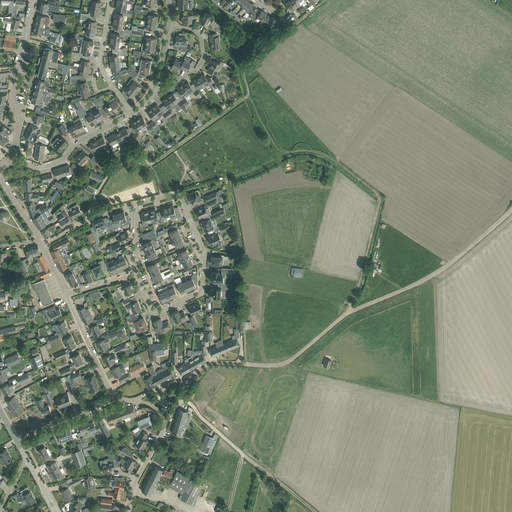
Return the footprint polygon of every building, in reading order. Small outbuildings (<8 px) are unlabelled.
[(12,13),(11,16),(15,17),(15,16),(16,16),(17,9),(20,6),(20,3),(24,3),(24,0),(12,0),(12,2),(12,6),(12,13)] [(177,0),(178,1),(179,1),(178,8),(183,8),(187,8),(191,9),(192,2),(188,2),(187,0),(177,0)] [(241,10),(249,1),(247,0),(242,0),(239,4),(243,8),(241,10)] [(288,1),(284,5),(290,11),(294,7),(289,1),(288,0),(288,1)] [(296,9),(300,5),(295,0),(290,0),(289,1),(294,7),(296,9)] [(248,11),(253,5),(249,1),(241,10),(246,14),(247,11),(248,11)] [(60,6),(45,3),(40,2),(39,10),(43,11),(50,13),(51,9),(59,11),(60,6)] [(117,2),(116,8),(121,9),(120,12),(124,13),(134,14),(135,11),(126,10),(127,4),(117,2)] [(253,5),(248,11),(252,15),(257,9),(253,5)] [(90,7),(89,10),(91,11),(91,14),(99,15),(100,9),(92,8),(90,7)] [(261,20),(266,13),(261,10),(257,17),(261,20)] [(264,25),(269,16),(266,14),(267,14),(266,13),(261,20),(262,20),(260,23),(264,25)] [(65,22),(66,15),(53,14),(53,21),(65,22)] [(123,15),(120,15),(115,14),(114,21),(124,23),(125,20),(122,20),(123,15)] [(147,21),(157,23),(158,16),(148,14),(147,21)] [(194,19),(194,15),(182,14),(182,22),(192,23),(192,19),(194,19)] [(36,20),(48,23),(49,17),(37,15),(36,20)] [(21,17),(16,16),(15,16),(15,17),(11,16),(11,19),(5,18),(4,23),(7,23),(6,30),(10,31),(14,31),(15,28),(18,28),(19,21),(21,21),(21,17)] [(269,25),(274,18),(271,16),(271,17),(269,16),(264,25),(266,26),(267,24),(269,25)] [(87,27),(95,29),(97,22),(88,21),(88,24),(85,24),(85,27),(87,27)] [(157,23),(147,21),(144,21),(143,25),(144,25),(146,26),(146,28),(156,30),(157,23)] [(50,29),(43,27),(35,26),(33,33),(50,36),(49,41),(58,43),(60,34),(52,32),(50,31),(50,29)] [(122,39),(119,38),(120,35),(112,33),(111,40),(119,41),(121,42),(122,39)] [(187,47),(188,41),(185,40),(185,36),(185,33),(179,33),(179,36),(176,36),(176,37),(175,38),(175,40),(176,40),(176,43),(180,44),(180,47),(187,47)] [(209,34),(211,49),(220,47),(219,36),(217,37),(216,33),(209,34)] [(5,39),(0,37),(0,45),(2,46),(8,48),(13,49),(16,37),(6,34),(5,39)] [(142,43),(155,45),(157,39),(147,37),(146,44),(142,43)] [(84,47),(92,49),(93,42),(85,40),(84,47)] [(154,52),(155,45),(142,43),(141,50),(154,52)] [(80,47),(80,49),(83,50),(83,53),(91,55),(92,49),(84,47),(80,46),(80,47)] [(53,49),(50,49),(45,47),(43,56),(50,58),(50,60),(52,61),(56,62),(57,62),(59,53),(53,51),(53,49)] [(117,56),(109,57),(110,64),(119,62),(121,62),(121,59),(121,55),(117,55),(117,56)] [(57,62),(56,62),(52,61),(50,60),(50,58),(43,56),(41,64),(42,65),(42,66),(58,69),(57,72),(60,73),(60,72),(62,67),(59,66),(59,63),(57,62)] [(151,61),(141,59),(138,58),(137,65),(140,66),(150,68),(151,61)] [(176,58),(171,67),(175,69),(174,70),(177,71),(177,70),(178,71),(180,68),(184,59),(181,58),(180,60),(176,58)] [(184,59),(180,68),(186,71),(189,66),(192,68),(196,62),(190,58),(188,61),(184,59)] [(207,71),(212,73),(216,75),(220,66),(221,67),(224,62),(222,61),(218,59),(216,62),(213,60),(207,71)] [(79,64),(78,67),(89,69),(90,62),(82,60),(81,64),(79,64)] [(70,68),(70,66),(70,65),(62,64),(59,63),(59,66),(62,67),(60,72),(65,73),(70,74),(70,69),(70,68)] [(63,82),(65,73),(60,72),(60,73),(57,72),(58,69),(42,66),(42,65),(41,64),(38,75),(63,82)] [(75,66),(74,69),(80,70),(79,73),(88,75),(89,69),(78,67),(75,66)] [(149,74),(150,68),(140,66),(139,73),(149,74)] [(129,70),(136,76),(138,74),(131,67),(129,70)] [(134,78),(136,76),(129,70),(127,72),(134,78)] [(193,80),(196,84),(198,89),(209,84),(209,85),(213,83),(210,76),(206,78),(204,74),(193,80)] [(49,86),(51,79),(45,77),(44,81),(37,79),(34,89),(50,93),(57,95),(57,93),(54,93),(55,89),(49,88),(47,88),(48,87),(49,86)] [(129,86),(137,93),(142,87),(134,81),(129,86)] [(80,90),(88,88),(87,82),(77,85),(78,91),(80,90)] [(189,95),(189,94),(194,90),(188,82),(183,86),(182,84),(189,95)] [(182,84),(176,88),(182,96),(180,97),(182,99),(182,100),(181,100),(187,108),(187,109),(188,109),(190,107),(188,104),(189,103),(186,98),(189,95),(182,84)] [(133,98),(137,93),(129,86),(125,91),(133,98)] [(88,88),(80,90),(82,97),(90,95),(88,88)] [(49,97),(50,93),(34,89),(33,95),(46,99),(49,99),(51,100),(54,101),(55,98),(51,97),(51,98),(49,97)] [(173,93),(167,97),(175,107),(177,105),(178,107),(180,106),(181,108),(183,111),(187,108),(181,100),(179,102),(178,101),(175,97),(173,93)] [(33,95),(31,102),(39,104),(39,106),(42,107),(43,101),(45,102),(46,99),(33,95)] [(167,97),(162,100),(168,108),(169,107),(170,109),(166,111),(170,117),(174,114),(172,111),(173,110),(172,109),(175,107),(167,97)] [(110,104),(115,112),(121,109),(116,100),(110,104)] [(79,101),(75,102),(83,116),(87,114),(79,101)] [(72,103),(70,103),(70,104),(71,106),(72,106),(73,107),(74,108),(75,108),(76,110),(80,117),(83,116),(75,102),(72,103)] [(110,104),(104,107),(109,114),(109,116),(115,112),(110,104)] [(152,108),(158,116),(163,111),(157,104),(152,108)] [(153,120),(158,116),(152,108),(147,112),(153,120)] [(95,110),(92,111),(93,113),(98,122),(104,118),(103,117),(99,110),(96,112),(95,110)] [(171,118),(170,117),(166,111),(163,114),(168,121),(171,118)] [(93,113),(87,117),(89,120),(92,125),(98,122),(93,113)] [(137,120),(141,128),(147,124),(142,116),(137,120)] [(78,123),(75,124),(79,132),(85,129),(83,124),(81,121),(80,118),(76,120),(77,121),(78,123)] [(143,130),(141,128),(137,120),(131,123),(136,131),(138,130),(139,133),(143,130)] [(72,123),(68,125),(69,127),(72,135),(79,132),(75,124),(72,125),(72,123)] [(31,140),(33,136),(34,132),(35,133),(38,128),(31,124),(24,137),(31,140)] [(66,132),(65,129),(62,124),(57,127),(61,135),(66,132)] [(12,132),(11,131),(3,125),(0,128),(0,138),(6,143),(8,140),(6,138),(12,132)] [(128,139),(127,137),(130,136),(126,128),(120,131),(124,139),(125,141),(128,139)] [(117,142),(124,139),(120,131),(113,134),(117,142)] [(142,140),(141,138),(137,131),(133,133),(139,143),(142,140)] [(111,146),(117,142),(113,134),(107,137),(111,146)] [(58,149),(59,151),(68,142),(62,137),(57,142),(56,141),(53,144),(54,145),(55,147),(55,148),(57,150),(58,149)] [(97,140),(101,148),(107,145),(103,137),(97,140)] [(94,152),(101,148),(97,140),(90,143),(94,152)] [(43,147),(43,144),(37,143),(34,159),(43,160),(45,147),(43,147)] [(89,157),(86,154),(83,151),(78,156),(77,155),(75,158),(75,159),(81,165),(89,157)] [(96,164),(99,160),(94,155),(90,159),(96,164)] [(70,167),(69,167),(68,165),(63,167),(66,175),(71,173),(74,172),(76,170),(70,167)] [(91,171),(89,177),(97,180),(99,175),(91,171)] [(56,181),(54,186),(63,190),(66,186),(56,181)] [(88,185),(86,189),(92,193),(95,189),(88,185)] [(53,195),(54,195),(50,200),(53,202),(61,192),(58,189),(53,195)] [(207,201),(220,196),(224,194),(222,191),(221,191),(221,190),(205,197),(207,201)] [(190,198),(192,203),(192,204),(201,200),(199,195),(198,195),(197,195),(195,191),(188,194),(189,195),(188,196),(189,197),(190,198)] [(212,205),(218,202),(222,200),(220,196),(207,201),(210,200),(212,205)] [(32,202),(26,204),(32,217),(38,215),(48,209),(46,204),(36,210),(32,202)] [(65,204),(62,206),(64,209),(64,210),(68,216),(70,214),(73,218),(82,213),(77,204),(71,208),(72,210),(69,212),(68,209),(65,204)] [(175,211),(174,208),(173,205),(167,206),(170,216),(173,215),(173,217),(177,216),(178,220),(183,218),(179,210),(175,211)] [(166,217),(170,216),(167,206),(161,208),(163,214),(160,214),(162,223),(164,223),(163,220),(167,219),(166,217)] [(197,212),(196,212),(199,219),(203,217),(204,218),(210,215),(211,215),(208,208),(207,208),(206,209),(205,206),(196,210),(197,212)] [(47,209),(32,218),(35,223),(44,219),(51,215),(47,209)] [(155,209),(149,211),(152,221),(153,225),(156,224),(159,223),(155,209)] [(68,217),(67,216),(64,210),(60,211),(62,215),(58,217),(60,221),(68,217)] [(131,223),(131,220),(130,220),(129,217),(126,218),(124,212),(122,212),(122,211),(118,212),(121,222),(124,221),(125,225),(131,223)] [(148,222),(152,221),(149,211),(143,213),(145,222),(143,223),(143,226),(148,226),(148,222)] [(210,219),(201,222),(203,226),(202,227),(204,232),(213,228),(214,229),(217,227),(215,221),(211,223),(210,221),(221,216),(219,211),(211,215),(210,215),(212,218),(210,219)] [(117,223),(121,222),(118,212),(114,214),(112,215),(114,222),(110,223),(111,226),(112,229),(116,228),(118,225),(117,223)] [(46,223),(50,221),(50,222),(55,219),(52,214),(51,215),(44,219),(35,223),(38,229),(47,224),(46,223)] [(59,222),(60,223),(63,228),(71,223),(68,217),(60,221),(59,222)] [(104,218),(98,220),(103,232),(107,230),(105,226),(107,226),(104,218)] [(102,228),(98,220),(93,222),(97,233),(99,233),(102,233),(103,233),(102,228)] [(230,227),(230,226),(232,225),(230,222),(219,227),(221,231),(230,227)] [(42,231),(45,238),(51,234),(49,231),(56,228),(54,225),(42,231)] [(144,237),(155,232),(154,229),(143,234),(144,237)] [(172,237),(180,234),(178,229),(169,232),(172,237)] [(121,244),(131,239),(127,231),(117,236),(121,244)] [(146,241),(157,236),(155,232),(144,237),(146,241)] [(221,242),(218,232),(207,237),(211,246),(215,244),(217,247),(221,245),(220,242),(221,242)] [(171,244),(182,239),(180,234),(172,237),(174,242),(171,244)] [(145,249),(156,244),(154,239),(143,244),(145,249)] [(172,246),(175,245),(176,248),(184,244),(182,239),(171,244),(172,246)] [(95,252),(99,250),(100,250),(97,242),(91,245),(95,252)] [(119,243),(112,246),(114,251),(121,248),(119,243)] [(155,250),(154,248),(157,246),(156,244),(145,249),(147,254),(155,250)] [(38,257),(41,255),(38,246),(25,250),(27,255),(26,255),(27,258),(37,255),(38,257)] [(54,250),(51,252),(56,261),(60,259),(62,258),(62,257),(68,255),(65,249),(60,252),(59,250),(58,249),(54,250)] [(187,249),(184,251),(183,249),(181,251),(181,252),(178,253),(179,256),(177,257),(178,259),(189,255),(187,249)] [(155,250),(147,254),(149,259),(157,256),(155,250)] [(47,263),(42,254),(41,255),(38,257),(40,261),(38,261),(35,263),(37,268),(47,263)] [(60,259),(56,261),(60,271),(67,268),(64,260),(71,257),(70,254),(68,255),(62,257),(62,258),(60,259)] [(183,263),(191,260),(189,255),(178,259),(180,264),(183,263)] [(219,257),(211,256),(211,264),(224,265),(224,260),(228,260),(228,256),(224,256),(224,255),(219,255),(219,257)] [(119,259),(123,268),(128,265),(124,257),(119,259)] [(118,270),(115,262),(113,259),(106,263),(109,271),(112,270),(113,272),(118,270)] [(118,270),(123,268),(119,259),(115,262),(118,270)] [(107,269),(105,265),(103,260),(98,262),(99,265),(92,268),(93,271),(92,271),(94,275),(95,274),(96,277),(103,274),(102,271),(103,271),(104,271),(103,270),(107,269)] [(191,260),(183,263),(185,268),(193,265),(191,260)] [(41,277),(43,277),(51,273),(47,263),(37,268),(39,272),(41,277)] [(150,271),(158,268),(156,263),(148,266),(150,271)] [(292,267),(290,275),(301,277),(302,269),(292,267)] [(152,276),(161,273),(158,268),(150,271),(152,276)] [(76,284),(76,283),(76,282),(77,282),(75,277),(77,276),(74,269),(69,271),(70,273),(66,275),(70,285),(71,284),(72,285),(74,285),(75,284),(76,284)] [(219,271),(214,271),(214,273),(211,273),(210,280),(213,280),(213,283),(218,284),(221,284),(222,274),(219,274),(219,271)] [(89,272),(81,275),(84,282),(88,280),(90,282),(93,281),(89,272)] [(161,273),(152,276),(154,281),(163,278),(161,273)] [(195,284),(197,283),(197,274),(193,274),(191,277),(192,279),(187,281),(191,289),(196,287),(195,284)] [(35,291),(47,286),(44,279),(32,283),(35,291)] [(186,291),(191,289),(187,281),(182,283),(186,291)] [(120,292),(121,293),(124,299),(130,296),(129,294),(129,293),(134,291),(130,283),(127,284),(127,285),(122,288),(121,286),(117,287),(118,290),(119,290),(120,292)] [(182,283),(177,285),(181,293),(186,291),(182,283)] [(228,289),(228,284),(221,284),(218,284),(218,288),(213,288),(213,289),(210,289),(210,291),(209,291),(209,294),(209,296),(215,296),(215,297),(220,298),(221,291),(225,291),(225,289),(228,289)] [(41,298),(50,294),(47,286),(35,291),(35,292),(38,291),(41,298)] [(174,287),(168,289),(172,297),(177,295),(174,287)] [(168,289),(164,291),(167,299),(172,297),(168,289)] [(101,297),(100,292),(99,291),(88,294),(89,296),(85,297),(87,302),(101,297)] [(162,302),(167,299),(164,291),(158,293),(162,302)] [(44,305),(48,304),(53,302),(50,294),(41,298),(44,305)] [(131,308),(133,313),(141,310),(137,301),(129,304),(126,306),(128,309),(131,308)] [(201,305),(200,305),(199,302),(188,307),(192,315),(196,313),(196,314),(199,313),(198,312),(202,310),(201,308),(202,307),(201,305)] [(55,306),(46,309),(48,314),(50,314),(52,319),(62,315),(59,309),(56,310),(55,306)] [(84,307),(78,310),(84,322),(85,324),(89,323),(94,320),(92,315),(89,308),(86,309),(84,307)] [(173,316),(171,317),(173,322),(174,323),(178,321),(180,320),(181,322),(187,319),(184,312),(179,314),(178,311),(172,314),(173,316)] [(94,320),(89,323),(91,327),(90,327),(92,330),(92,331),(91,332),(92,334),(94,334),(94,335),(99,333),(101,332),(106,330),(104,327),(99,329),(97,324),(102,322),(104,321),(102,317),(101,318),(95,321),(94,320)] [(135,317),(129,320),(130,323),(131,324),(133,323),(134,325),(136,324),(139,330),(147,327),(144,320),(142,319),(137,321),(137,320),(135,317)] [(154,327),(157,333),(171,327),(168,321),(163,323),(161,318),(153,322),(155,327),(154,327)] [(61,333),(64,332),(69,329),(64,320),(60,322),(56,324),(61,333)] [(239,337),(239,332),(244,331),(243,320),(236,321),(236,329),(234,329),(234,335),(232,336),(233,339),(223,343),(226,351),(240,346),(237,338),(239,337)] [(15,326),(0,329),(0,335),(16,332),(15,326)] [(111,337),(123,332),(122,327),(109,333),(111,337)] [(48,343),(51,342),(60,338),(58,334),(50,338),(50,339),(47,341),(48,343)] [(68,349),(76,346),(71,335),(63,339),(68,349)] [(104,340),(103,340),(97,343),(101,351),(107,348),(105,344),(109,342),(108,338),(104,340)] [(223,343),(222,340),(215,342),(217,346),(209,349),(212,357),(226,351),(223,343)] [(164,343),(149,345),(150,351),(151,360),(157,359),(156,352),(159,351),(159,355),(164,354),(163,349),(165,349),(164,343)] [(114,349),(116,353),(128,348),(126,344),(114,349)] [(64,355),(67,354),(65,350),(54,355),(56,359),(61,357),(64,355)] [(117,359),(116,357),(114,353),(110,355),(110,354),(104,357),(105,362),(106,365),(107,365),(111,364),(111,365),(116,362),(115,359),(117,359)] [(206,361),(204,356),(202,353),(193,358),(198,366),(206,361)] [(18,354),(6,359),(9,366),(21,361),(18,354)] [(39,354),(30,358),(35,369),(43,366),(39,354)] [(76,365),(78,364),(83,362),(79,354),(72,357),(74,362),(70,364),(71,367),(76,365)] [(198,366),(193,358),(192,355),(184,360),(185,362),(190,370),(198,366)] [(323,365),(330,367),(331,361),(325,359),(323,365)] [(146,368),(144,364),(143,362),(129,369),(133,375),(146,368)] [(181,375),(190,370),(185,362),(177,367),(181,375)] [(116,367),(112,369),(115,377),(118,376),(119,377),(118,377),(120,382),(131,376),(129,372),(129,371),(127,371),(124,364),(116,367)] [(161,372),(157,374),(161,382),(173,375),(171,371),(167,364),(159,369),(161,372)] [(0,381),(5,379),(9,377),(4,368),(0,369),(0,381)] [(83,379),(81,376),(79,371),(71,375),(74,380),(73,380),(74,383),(83,379)] [(157,374),(156,372),(143,379),(149,389),(161,382),(157,374)] [(18,383),(30,379),(28,373),(16,377),(18,383)] [(64,376),(57,380),(59,384),(66,380),(71,394),(77,391),(77,390),(76,389),(70,374),(64,376)] [(94,375),(86,379),(92,392),(100,389),(94,375)] [(7,383),(1,387),(5,395),(13,390),(14,389),(13,386),(15,385),(12,381),(8,384),(7,383)] [(41,386),(44,393),(50,390),(47,383),(41,386)] [(53,403),(50,396),(53,395),(52,392),(49,393),(49,392),(45,394),(49,405),(53,403)] [(59,407),(71,403),(68,395),(56,399),(59,407)] [(24,411),(21,406),(17,400),(14,396),(6,401),(10,408),(9,409),(14,417),(24,411)] [(44,406),(43,401),(42,399),(36,401),(39,409),(41,408),(43,414),(51,411),(48,404),(44,406)] [(124,419),(132,416),(136,414),(133,405),(120,410),(124,419)] [(181,435),(188,412),(179,409),(172,432),(181,435)] [(113,423),(124,419),(120,410),(105,416),(108,424),(109,424),(110,427),(114,425),(113,423)] [(139,429),(141,428),(152,423),(148,416),(136,422),(139,429)] [(102,418),(97,421),(105,437),(110,434),(102,418)] [(88,424),(88,422),(88,421),(84,423),(81,424),(79,425),(81,432),(86,430),(88,435),(96,432),(95,430),(96,429),(93,422),(88,424)] [(60,443),(63,442),(70,439),(69,435),(72,434),(70,429),(57,434),(60,439),(58,439),(60,443)] [(134,433),(133,433),(138,436),(134,443),(143,448),(147,441),(145,440),(146,437),(148,434),(142,430),(141,429),(134,433)] [(207,435),(200,450),(209,453),(215,438),(207,435)] [(81,442),(84,447),(88,445),(84,436),(80,438),(81,442)] [(49,455),(44,446),(38,450),(43,459),(46,457),(47,460),(52,457),(51,454),(49,455)] [(133,454),(131,453),(132,451),(124,447),(124,448),(122,447),(120,451),(131,457),(133,454)] [(108,450),(107,448),(105,449),(106,451),(110,460),(115,457),(111,449),(108,450)] [(0,452),(0,454),(2,458),(5,463),(12,459),(6,449),(0,452)] [(86,464),(81,449),(72,452),(78,467),(86,464)] [(134,466),(133,465),(135,461),(131,459),(129,457),(127,461),(121,458),(119,461),(127,466),(125,470),(130,473),(132,469),(134,466)] [(64,477),(63,473),(56,461),(47,466),(48,467),(49,467),(50,470),(51,470),(52,471),(51,472),(54,478),(57,477),(58,480),(64,477)] [(101,465),(103,472),(115,469),(113,461),(101,465)] [(163,470),(159,468),(155,465),(151,474),(156,476),(154,480),(157,482),(163,470)] [(177,471),(171,468),(169,472),(165,470),(162,474),(172,480),(169,486),(182,492),(179,498),(193,506),(201,489),(203,490),(204,488),(202,487),(203,485),(189,478),(189,477),(187,476),(189,473),(186,472),(184,475),(177,471)] [(150,495),(157,482),(154,480),(156,476),(151,474),(142,491),(150,495)] [(85,482),(85,485),(86,485),(86,488),(92,486),(89,476),(83,477),(84,479),(85,482)] [(84,479),(83,477),(80,478),(80,477),(75,479),(72,480),(71,479),(67,480),(70,486),(61,491),(62,491),(64,495),(63,495),(66,501),(76,495),(74,491),(73,491),(70,486),(84,479)] [(125,483),(115,480),(111,479),(109,485),(115,487),(115,489),(121,490),(122,489),(123,489),(125,483)] [(21,492),(18,494),(20,498),(21,500),(25,498),(25,499),(28,504),(31,502),(35,500),(30,490),(30,491),(28,487),(28,486),(24,489),(26,493),(23,495),(21,492)] [(119,498),(121,490),(115,489),(114,493),(108,492),(107,495),(119,498)] [(72,511),(81,511),(79,509),(81,508),(78,503),(73,506),(74,509),(71,510),(72,511)]
